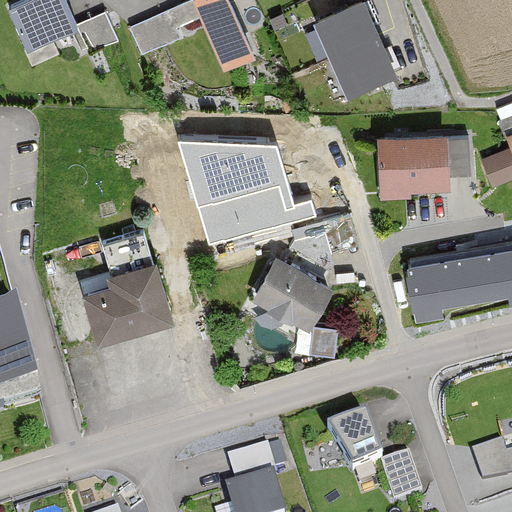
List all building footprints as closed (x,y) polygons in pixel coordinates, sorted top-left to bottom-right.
[(21,0),(8,6),(34,60),(81,38),(88,52),(120,37),(105,7),(78,20),(68,0),(21,0)] [(196,0),(181,0),(130,23),(144,53),(184,35),(179,24),(203,13),(196,0)] [(262,48),(240,0),(196,0),(203,13),(225,64),(262,48)] [(366,0),(363,0),(309,24),(324,58),(382,33),(366,0)] [(382,33),(324,58),(339,93),(397,67),(382,33)] [(511,116),(499,121),(508,144),(485,153),(499,185),(511,180),(511,116)] [(476,186),(474,127),(403,131),(405,189),(476,186)] [(268,136),(178,132),(212,240),(312,214),(307,196),(288,201),(268,136)] [(328,216),(296,221),(299,240),(331,234),(328,216)] [(81,292),(97,342),(172,319),(144,228),(97,242),(109,283),(81,292)] [(511,243),(407,261),(414,305),(511,288),(511,243)] [(337,290),(278,257),(252,304),(312,336),(337,290)] [(0,307),(0,406),(54,392),(30,300),(0,307)] [(366,417),(322,429),(349,471),(381,460),(366,417)] [(473,449),(484,479),(511,472),(511,451),(507,452),(501,439),(473,449)] [(237,483),(274,472),(266,445),(229,456),(237,483)] [(422,489),(409,452),(382,461),(394,498),(422,489)] [(237,483),(226,486),(233,511),(285,511),(274,472),(237,483)]
